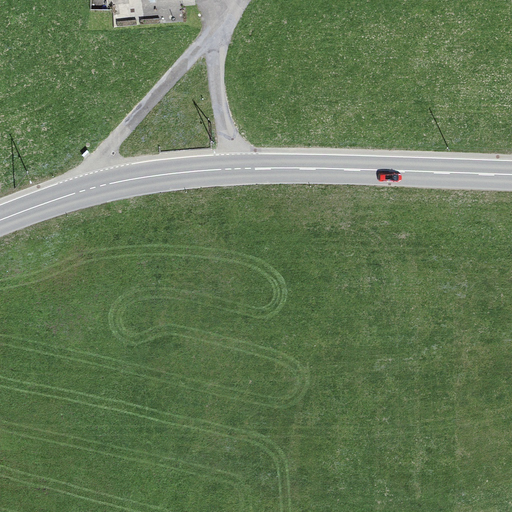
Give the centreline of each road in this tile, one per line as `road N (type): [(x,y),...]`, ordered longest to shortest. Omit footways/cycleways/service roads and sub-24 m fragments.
road 1 (tertiary): [(0,221),(88,189),(241,165),(511,173)]
road 2 (track): [(223,30),(107,152),(88,189)]
road 3 (track): [(241,165),(217,85),(223,30),(246,0)]
